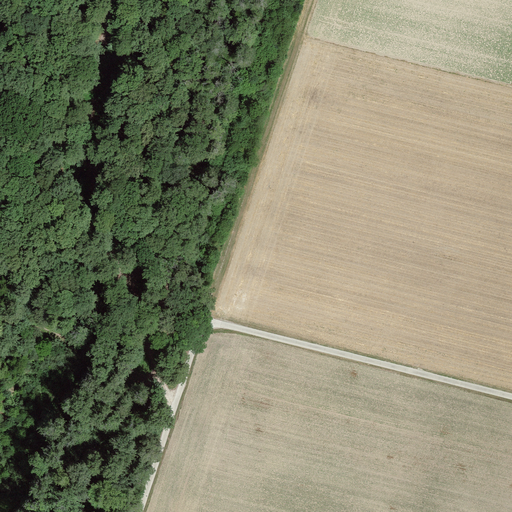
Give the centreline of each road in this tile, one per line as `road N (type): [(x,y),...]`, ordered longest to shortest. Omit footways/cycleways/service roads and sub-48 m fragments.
road 1 (unclassified): [(143,511),(206,317),(511,391)]
road 2 (track): [(306,0),(206,317)]
road 3 (track): [(120,0),(93,89),(93,171),(138,311)]
road 4 (track): [(0,314),(155,385),(172,404)]
